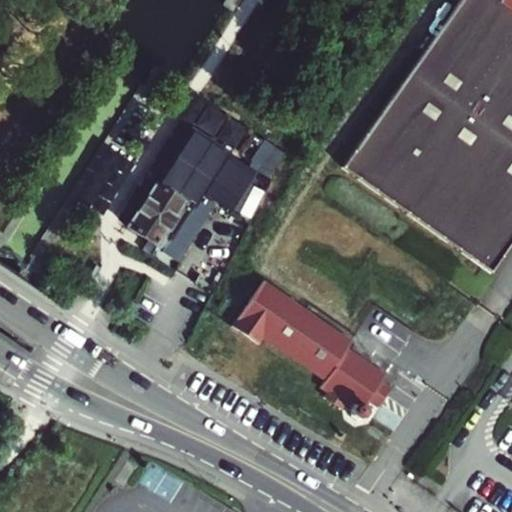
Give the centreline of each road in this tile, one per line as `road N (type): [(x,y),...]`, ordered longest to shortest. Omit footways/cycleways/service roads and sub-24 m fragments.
road 1 (secondary): [(356,511),(0,301)]
road 2 (secondary): [(0,355),(70,397),(195,446),(315,511)]
